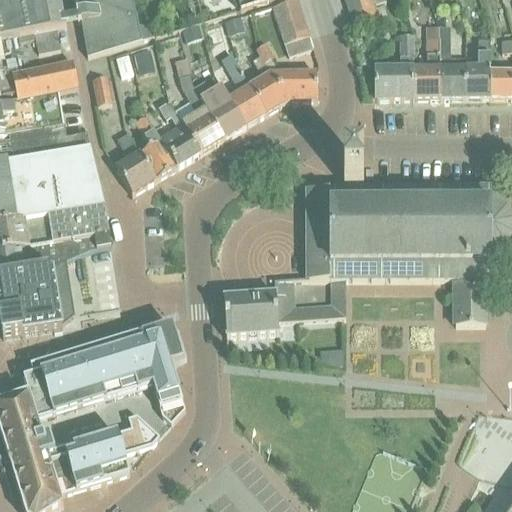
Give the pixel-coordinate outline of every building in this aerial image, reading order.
[(58,0),(0,0),(0,44),(11,42),(25,39),(32,38),(55,34),(65,32),(64,29),(63,22),(58,0)] [(63,22),(64,29),(79,26),(86,62),(140,46),(137,31),(130,0),(70,0),(75,20),(63,22)] [(267,7),(266,3),(264,0),(235,0),(240,15),(267,7)] [(372,11),(372,9),(369,0),(365,0),(345,6),(349,18),(372,11)] [(369,0),(372,9),(384,5),(382,0),(369,0)] [(276,24),(300,16),(297,3),(272,11),(276,24)] [(376,23),(372,11),(349,18),(353,30),(376,23)] [(304,28),(300,16),(276,24),(280,36),(304,28)] [(240,23),(224,28),(228,42),(245,38),(240,23)] [(308,41),(304,28),(280,36),(284,49),(308,41)] [(147,29),(137,31),(140,46),(142,45),(159,40),(157,34),(147,29)] [(198,29),(183,34),(186,46),(202,42),(198,29)] [(426,72),(412,72),(413,105),(439,105),(438,44),(438,32),(426,32),(426,44),(426,72)] [(465,72),(465,63),(447,64),(447,32),(438,32),(438,44),(439,105),(465,105),(465,72)] [(55,34),(32,38),(36,58),(59,54),(55,34)] [(399,73),(375,73),(375,104),(375,106),(413,105),(412,72),(412,40),(399,40),(399,73)] [(312,54),(308,41),(284,49),(288,61),(312,54)] [(77,94),(71,67),(18,78),(11,42),(0,44),(0,110),(58,99),(77,94)] [(476,72),(465,72),(465,105),(489,105),(488,77),(488,45),(476,45),(476,72)] [(500,58),(511,58),(511,46),(500,46),(500,58)] [(255,56),(259,61),(286,107),(316,106),(315,78),(279,79),(270,64),(273,62),(265,49),(255,56)] [(150,56),(134,59),(139,81),(155,78),(150,56)] [(127,61),(115,64),(120,82),(132,79),(127,61)] [(261,83),(248,91),(265,120),(286,107),(259,61),(251,66),(261,83)] [(265,120),(248,91),(232,65),(223,70),(238,96),(228,103),(245,132),(265,120)] [(185,68),(176,71),(179,83),(188,80),(185,68)] [(501,77),(488,77),(489,105),(511,104),(511,74),(511,70),(501,70),(501,77)] [(224,145),(193,93),(191,90),(189,81),(178,83),(180,94),(195,118),(180,127),(200,159),(224,145)] [(106,83),(91,86),(96,113),(111,110),(106,83)] [(204,87),(193,93),(224,145),(245,132),(228,103),(220,91),(210,97),(204,87)] [(0,110),(0,139),(60,130),(62,130),(58,99),(0,110)] [(200,159),(180,127),(168,106),(157,112),(165,125),(169,122),(175,132),(157,143),(175,174),(200,159)] [(175,174),(157,143),(144,122),(134,128),(149,153),(139,159),(155,186),(175,174)] [(60,130),(0,139),(0,168),(89,153),(86,138),(65,141),(63,130),(62,130),(60,130)] [(155,186),(139,159),(128,140),(127,138),(116,145),(128,165),(114,173),(131,201),(155,186)] [(0,229),(103,212),(89,153),(0,168),(0,229)] [(307,286),(344,286),(454,286),(454,331),(484,331),(484,286),(489,286),(489,262),(497,260),(503,255),(508,248),(510,240),(508,232),(504,225),(497,220),(489,218),(489,195),(357,195),(357,189),(362,189),(361,170),(343,170),(343,189),(347,189),(347,195),(307,195),(307,286)] [(107,240),(103,212),(0,229),(0,257),(22,254),(107,240)] [(22,254),(0,257),(0,283),(53,276),(66,267),(87,256),(109,253),(107,240),(22,254)] [(53,276),(0,283),(0,328),(0,332),(2,343),(10,342),(22,340),(28,339),(46,336),(61,334),(61,330),(74,320),(66,267),(53,276)] [(223,303),(225,343),(278,340),(278,328),(295,327),(295,326),(294,312),(293,288),(275,289),(276,299),(274,299),(223,303)] [(381,362),(429,364),(431,310),(383,308),(381,362)] [(27,400),(0,408),(0,440),(22,511),(61,511),(63,511),(60,501),(129,479),(123,459),(153,450),(159,443),(136,422),(127,425),(131,436),(54,461),(49,445),(43,447),(37,429),(151,392),(161,422),(170,431),(184,416),(171,371),(183,367),(172,331),(36,372),(38,378),(22,383),(27,400)]
